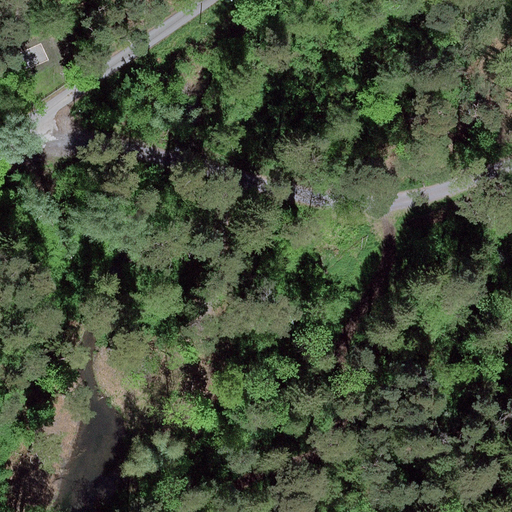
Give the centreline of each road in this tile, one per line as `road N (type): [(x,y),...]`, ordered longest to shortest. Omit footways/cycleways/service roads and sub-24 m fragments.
road 1 (track): [(511,164),(399,198),(329,197),(177,153),(25,134)]
road 2 (track): [(0,152),(218,0)]
